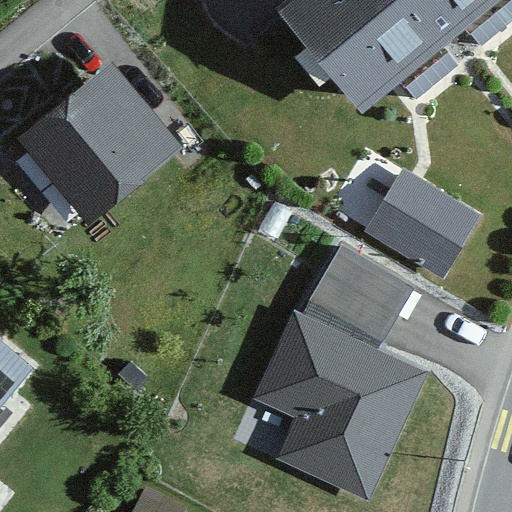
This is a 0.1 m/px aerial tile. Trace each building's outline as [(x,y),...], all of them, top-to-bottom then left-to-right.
[(499,0),(317,0),(301,14),(374,103),(499,0)] [(189,155),(116,67),(26,141),(98,229),(189,155)] [(487,218),(413,174),(377,234),(451,278),(487,218)] [(422,292),(347,248),(315,302),(391,346),(422,292)] [(434,375),(301,316),(262,402),(302,420),(283,461),(376,503),(434,375)] [(0,412),(35,371),(0,342),(0,412)] [(187,511),(150,493),(140,511),(187,511)]
